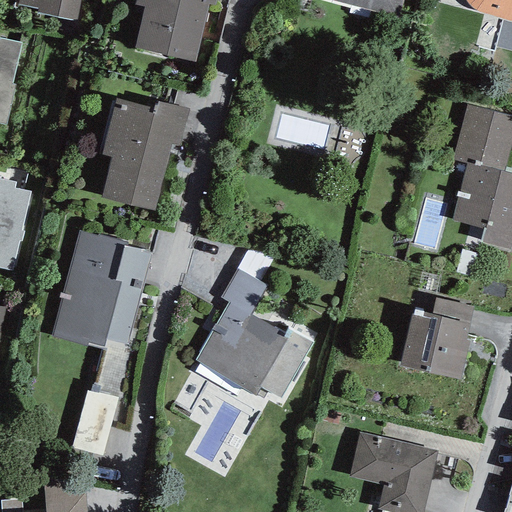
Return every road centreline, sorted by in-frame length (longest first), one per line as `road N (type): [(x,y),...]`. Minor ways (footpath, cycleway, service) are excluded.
road 1 (residential): [(232,0),(125,511)]
road 2 (trunk): [(0,55),(203,0)]
road 3 (residential): [(470,511),(511,362)]
